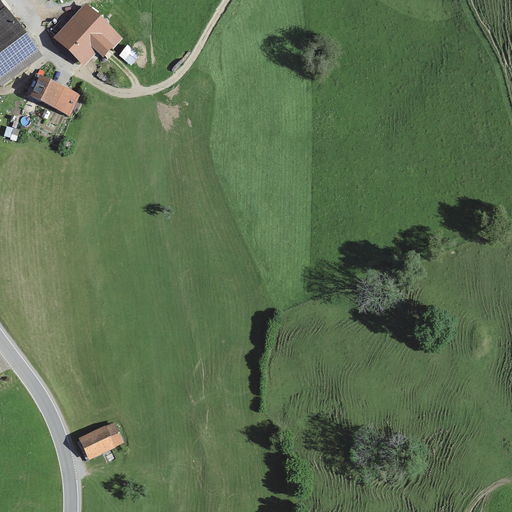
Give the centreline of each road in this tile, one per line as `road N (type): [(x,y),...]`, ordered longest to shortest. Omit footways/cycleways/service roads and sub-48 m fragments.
road 1 (track): [(16,0),(60,58),(119,96),(177,82),(228,0)]
road 2 (tertiary): [(0,340),(52,416),(67,460),(71,511)]
